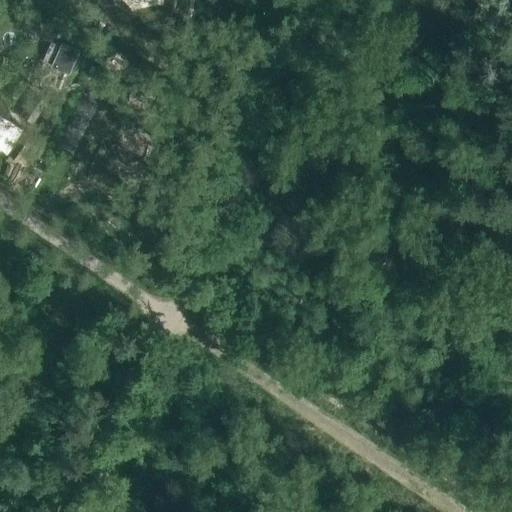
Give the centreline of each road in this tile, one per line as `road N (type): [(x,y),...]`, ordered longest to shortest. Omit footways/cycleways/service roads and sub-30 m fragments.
road 1 (track): [(460,511),(171,318),(314,0)]
road 2 (unclassified): [(85,511),(171,318),(0,201)]
